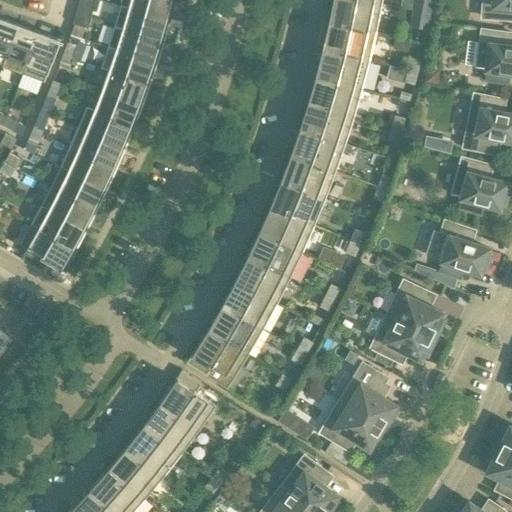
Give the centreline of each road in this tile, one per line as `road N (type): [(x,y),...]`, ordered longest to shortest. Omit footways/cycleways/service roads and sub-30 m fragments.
road 1 (residential): [(166,367),(226,269),(268,178),(319,0)]
road 2 (residential): [(110,325),(181,183),(241,0)]
road 3 (residential): [(357,511),(469,320),(500,317)]
road 4 (residential): [(0,480),(108,352),(110,325)]
road 5 (residential): [(424,511),(469,447),(511,342)]
road 6 (residential): [(46,511),(166,367)]
road 7 (residential): [(110,325),(0,252)]
